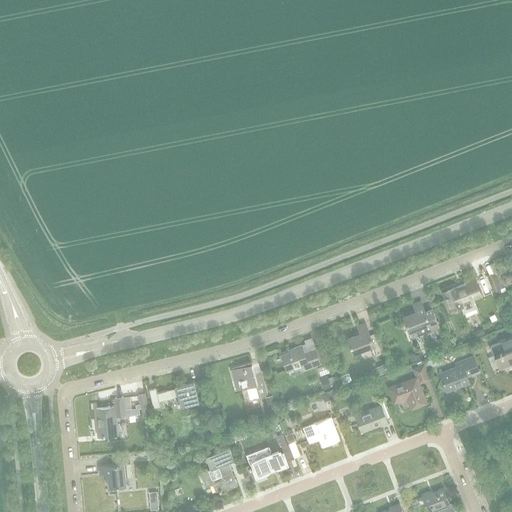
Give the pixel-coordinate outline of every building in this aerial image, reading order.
[(493,290),(500,287),(494,273),(488,275),(493,290)] [(455,287),(444,291),(451,310),(462,305),(464,310),(476,305),(473,298),(481,295),(475,280),(467,283),(468,285),(456,290),(455,287)] [(425,309),(421,300),(413,303),(416,310),(403,315),(411,336),(439,325),(432,307),(425,309)] [(353,352),(374,344),(365,322),(357,325),(360,332),(348,337),(353,352)] [(511,335),(491,344),(499,366),(511,361),(511,364),(511,335)] [(305,353),(302,345),(294,348),(295,350),(282,354),(287,369),(304,363),(305,368),(321,363),(316,349),(305,353)] [(446,389),(469,381),(466,374),(478,369),(473,355),(455,362),(457,366),(440,372),(446,389)] [(389,361),(380,364),(383,372),(392,369),(389,361)] [(256,377),(254,372),(251,362),(232,368),(238,389),(247,386),(250,398),(259,395),(267,393),(262,375),(256,377)] [(427,401),(419,382),(430,378),(424,362),(413,367),(416,376),(402,382),(402,381),(389,386),(395,401),(408,396),(407,394),(411,393),(416,406),(427,401)] [(199,401),(194,380),(175,385),(176,387),(157,392),(156,387),(149,388),(154,407),(161,405),(159,400),(178,396),(179,400),(178,400),(179,404),(180,404),(180,406),(199,401)] [(141,403),(136,404),(137,407),(140,407),(142,407),(144,417),(150,415),(148,405),(145,393),(139,394),(141,403)] [(114,406),(96,407),(99,436),(117,434),(117,432),(121,431),(124,427),(124,422),(120,419),(116,419),(115,415),(125,414),(141,412),(140,407),(137,407),(124,409),(123,396),(115,397),(116,406),(114,406)] [(381,404),(356,414),(362,430),(381,423),(381,425),(388,422),(387,419),(391,417),(384,397),(379,399),(381,404)] [(340,439),(331,415),(303,426),(310,442),(320,438),(323,445),(334,440),(334,441),(340,439)] [(286,443),(282,432),(277,434),(283,451),(280,452),(278,449),(272,451),(269,444),(245,453),(249,464),(248,464),(249,468),(251,467),(255,478),(269,473),(266,466),(268,465),(269,466),(269,467),(270,467),(271,468),(272,467),(273,467),(273,466),(273,465),(274,465),(273,465),(273,463),(275,463),(278,469),(289,465),(287,459),(294,456),(289,442),(286,443)] [(289,442),(294,456),(300,454),(294,440),(289,442)] [(238,484),(229,461),(234,459),(229,446),(206,455),(211,467),(200,471),(206,485),(213,483),(216,490),(219,489),(220,491),(222,490),(221,488),(227,486),(227,488),(238,484)] [(125,484),(123,463),(100,465),(101,473),(109,472),(110,486),(125,484)] [(449,502),(443,487),(429,492),(428,491),(422,493),(428,510),(449,502)] [(403,511),(399,502),(393,504),(394,506),(379,511),(403,511)]
